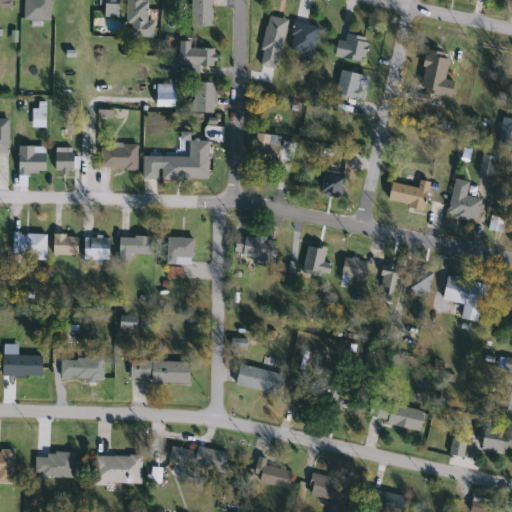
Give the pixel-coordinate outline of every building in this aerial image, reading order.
[(0,0),(0,7),(10,8),(9,0),(0,0)] [(49,0),(49,20),(22,20),(22,0),(49,0)] [(117,0),(117,17),(99,17),(99,0),(117,0)] [(145,0),(145,21),(151,21),(151,36),(126,36),(126,0),(145,0)] [(211,0),(211,26),(189,26),(189,0),(211,0)] [(272,78),(257,76),(266,21),(290,25),(284,63),(274,62),(272,78)] [(332,54),(338,41),(341,42),(346,32),(368,41),(357,65),(332,54)] [(176,65),(176,40),(192,41),(192,48),(214,49),(214,66),(176,65)] [(452,81),(449,98),(427,94),(426,101),(414,99),(424,50),(447,54),(442,79),(452,81)] [(360,73),(360,100),(335,100),(335,73),(360,73)] [(212,113),(195,113),(195,82),(212,82),(212,113)] [(154,106),(154,93),(171,93),(171,106),(154,106)] [(511,119),(511,144),(495,140),(502,117),(511,119)] [(0,154),(7,155),(8,120),(0,119),(0,154)] [(250,162),(253,133),(269,135),(269,143),(291,145),(290,159),(277,158),(277,165),(250,162)] [(135,146),(135,167),(101,167),(101,146),(135,146)] [(72,152),(72,174),(53,174),(53,150),(61,150),(61,152),(72,152)] [(44,152),(44,173),(25,173),(25,185),(17,185),(17,152),(44,152)] [(206,179),(160,179),(160,156),(207,156),(206,179)] [(480,175),(479,157),(490,156),(492,175),(480,175)] [(343,173),(339,197),(319,193),(322,170),(343,173)] [(475,221),(446,216),(453,179),(467,182),(464,197),(479,200),(475,221)] [(415,188),(417,180),(428,182),(422,210),(385,202),(390,183),(415,188)] [(44,253),(14,253),(14,233),(44,233),(44,253)] [(271,262),(232,254),(237,233),(276,242),(271,262)] [(50,254),(50,235),(75,235),(75,254),(50,254)] [(116,236),(149,236),(149,254),(116,254),(116,236)] [(107,258),(82,258),(82,237),(107,237),(107,258)] [(192,237),(192,264),(165,264),(165,237),(192,237)] [(329,263),(327,276),(302,273),(305,245),(324,247),(322,262),(329,263)] [(367,262),(362,280),(339,274),(343,256),(367,262)] [(396,265),(392,299),(377,297),(381,263),(396,265)] [(426,295),(407,290),(408,286),(399,283),(404,266),(432,274),(426,295)] [(482,283),(475,322),(459,319),(462,304),(440,300),(445,276),(482,283)] [(134,316),(134,328),(118,328),(118,316),(134,316)] [(39,376),(0,376),(0,347),(5,347),(5,355),(39,355),(39,376)] [(58,359),(101,359),(101,380),(58,380),(58,359)] [(511,359),(511,371),(503,371),(505,359),(511,359)] [(127,361),(187,361),(187,383),(127,383),(127,361)] [(283,375),(278,397),(233,386),(238,364),(283,375)] [(417,432),(366,418),(371,398),(422,411),(417,432)] [(479,449),(482,428),(507,431),(504,452),(479,449)] [(460,458),(445,453),(451,435),(466,439),(460,458)] [(224,474),(166,463),(170,444),(228,455),(224,474)] [(0,451),(11,452),(11,480),(0,479),(0,451)] [(73,453),(73,478),(33,478),(33,453),(73,453)] [(139,484),(95,484),(95,456),(140,456),(139,484)] [(286,489),(253,484),(256,465),(289,470),(286,489)] [(349,483),(340,511),(325,511),(328,501),(307,495),(313,473),(349,483)] [(369,511),(369,494),(402,494),(402,511),(369,511)] [(483,511),(500,511),(468,511),(469,502),(484,503),(483,511)]
